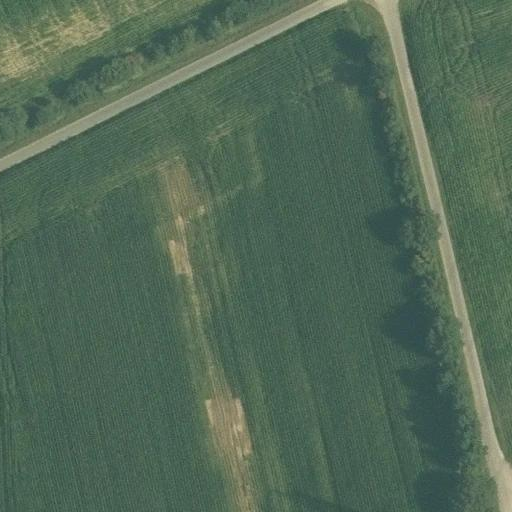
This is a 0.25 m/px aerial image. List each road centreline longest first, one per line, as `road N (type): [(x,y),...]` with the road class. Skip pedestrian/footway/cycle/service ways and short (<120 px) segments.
road 1 (unclassified): [(498,511),(377,0)]
road 2 (unclassified): [(334,0),(0,162)]
